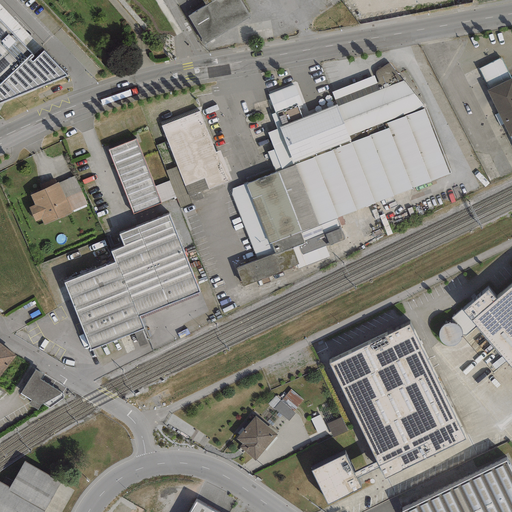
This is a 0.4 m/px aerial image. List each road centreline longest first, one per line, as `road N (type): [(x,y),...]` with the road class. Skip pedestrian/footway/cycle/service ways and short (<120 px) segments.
road 1 (primary): [(0,141),(88,100),(202,69),(511,15)]
road 2 (residential): [(0,331),(132,420),(148,466)]
road 3 (residential): [(148,466),(208,468),(277,511)]
road 4 (unknown): [(103,96),(9,0)]
